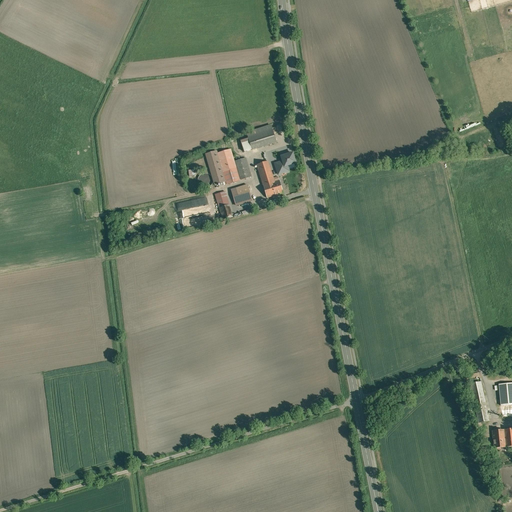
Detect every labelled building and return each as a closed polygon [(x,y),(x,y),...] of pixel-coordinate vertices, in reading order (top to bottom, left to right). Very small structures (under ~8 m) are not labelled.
[(274,134),(249,140),(252,152),(277,145),(274,134)] [(231,151),(218,156),(226,183),(227,186),(252,178),(247,161),(235,164),(231,151)] [(216,186),(226,183),(218,156),(217,153),(207,157),(216,186)] [(291,153),(278,156),(279,161),(273,163),(276,176),(289,172),(288,169),(295,167),(291,153)] [(269,166),(256,170),(266,200),(285,194),(281,183),(275,185),(269,166)] [(212,181),(212,180),(212,178),(211,176),(210,175),(209,174),(208,173),(207,172),(205,172),(204,172),(202,172),(201,173),(200,174),(198,175),(197,177),(197,179),(197,180),(197,182),(197,183),(198,184),(200,185),(201,186),(202,187),(203,187),(205,187),(206,187),(207,186),(209,185),(210,184),(211,182),(212,181)] [(251,204),(247,187),(232,191),(237,208),(251,204)] [(219,210),(230,210),(225,194),(215,198),(219,210)] [(193,216),(209,212),(207,206),(192,210),(193,216)] [(180,229),(185,227),(183,218),(187,217),(186,212),(179,213),(180,219),(178,219),(180,229)] [(480,383),(469,385),(477,423),(487,421),(480,383)] [(511,384),(497,386),(499,407),(511,405),(511,384)] [(511,430),(492,432),(494,449),(511,447),(511,430)]
